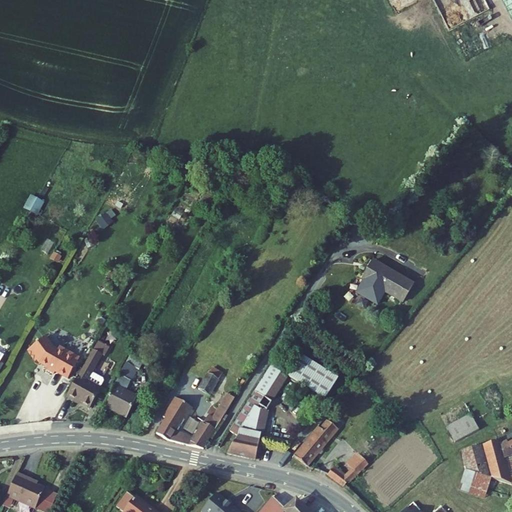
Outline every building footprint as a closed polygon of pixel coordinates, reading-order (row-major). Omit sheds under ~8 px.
[(31,193),(26,208),(40,213),(46,199),(31,193)] [(103,227),(119,217),(113,208),(97,219),(103,227)] [(372,261),(361,279),(401,303),(411,285),(372,261)] [(293,330),(270,367),(291,380),(324,401),(337,380),(301,358),(311,341),(293,330)] [(45,344),(27,357),(35,368),(36,366),(38,369),(45,373),(44,375),(53,380),(54,378),(67,385),(78,364),(59,353),(57,357),(52,354),(45,344)] [(132,352),(129,358),(138,363),(134,371),(137,372),(139,374),(145,359),(132,352)] [(92,356),(77,383),(65,403),(75,409),(76,407),(81,410),(88,414),(99,395),(98,394),(101,389),(100,386),(88,379),(99,360),(92,356)] [(129,358),(105,408),(128,419),(138,398),(127,392),(137,372),(134,371),(138,363),(129,358)] [(291,380),(270,367),(229,435),(237,439),(227,456),(256,462),(269,411),(271,412),(291,380)] [(220,375),(212,370),(208,376),(216,381),(220,375)] [(208,376),(198,390),(210,397),(218,382),(216,381),(208,376)] [(227,391),(223,399),(231,403),(235,396),(227,391)] [(167,418),(157,435),(169,441),(202,450),(231,403),(223,399),(213,415),(209,413),(193,439),(179,431),(174,429),(177,425),(174,423),(175,420),(178,422),(181,418),(185,420),(192,408),(179,401),(174,409),(171,406),(165,416),(167,418)] [(482,428),(477,410),(449,420),(455,437),(482,428)] [(192,417),(186,427),(195,432),(201,422),(192,417)] [(177,425),(174,429),(179,431),(185,420),(181,418),(178,422),(175,420),(174,423),(177,425)] [(318,428),(294,456),(308,467),(339,430),(329,422),(321,431),(318,428)] [(501,441),(481,444),(487,475),(511,483),(510,480),(511,480),(511,436),(505,440),(506,443),(502,446),(501,441)] [(481,444),(462,447),(466,468),(487,475),(481,444)] [(361,454),(351,465),(354,468),(360,475),(361,475),(372,465),(361,454)] [(337,466),(329,476),(345,487),(348,483),(350,485),(360,475),(354,468),(348,473),(337,466)] [(482,489),(486,477),(466,468),(461,481),(482,489)] [(20,474),(13,471),(3,494),(32,506),(41,485),(33,482),(19,476),(20,474)] [(34,480),(20,474),(19,476),(33,482),(34,480)] [(44,511),(53,491),(41,485),(32,506),(44,511)] [(232,511),(236,507),(211,489),(198,508),(203,511),(232,511)] [(123,509),(127,511),(156,511),(159,509),(133,492),(123,507),(125,508),(123,509)] [(287,511),(275,498),(263,511),(287,511)] [(306,511),(297,502),(287,511),(306,511)] [(423,511),(414,503),(404,511),(423,511)]
